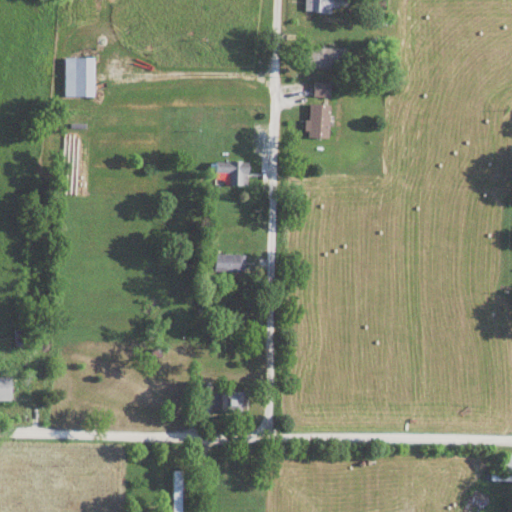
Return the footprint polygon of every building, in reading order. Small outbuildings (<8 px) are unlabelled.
[(303,0),(304,11),(350,11),(350,0),(303,0)] [(93,56),(63,56),(63,96),(93,96),(93,56)] [(329,96),(329,82),(313,82),(313,96),(329,96)] [(329,138),(329,103),(307,103),(307,138),(329,138)] [(229,185),(247,185),(247,161),(214,161),(214,173),(229,173),(229,185)] [(243,253),(208,253),(208,270),(243,270),(243,253)] [(0,398),(11,398),(11,376),(0,375),(0,398)] [(219,412),(246,412),(246,391),(219,391),(219,412)] [(511,452),(502,453),(502,475),(511,474),(511,452)] [(181,511),(181,471),(172,471),(171,511),(181,511)]
